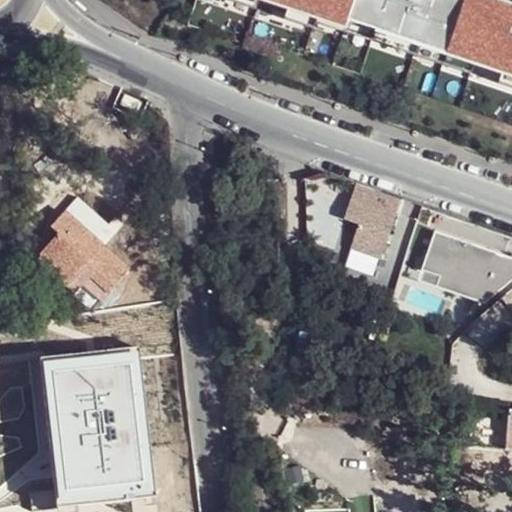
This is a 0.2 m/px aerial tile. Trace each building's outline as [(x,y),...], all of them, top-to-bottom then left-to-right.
[(227,0),(260,10),(262,3),(251,0),(227,0)] [(251,0),(262,3),(288,12),(320,22),(345,31),(348,24),(375,33),(475,66),(503,75),(511,78),(511,10),(481,0),(462,0),(462,1),(458,0),(251,0)] [(317,29),(320,22),(288,12),(286,19),(317,29)] [(472,74),(475,66),(375,33),(372,41),(472,74)] [(511,87),(511,78),(503,75),(500,84),(511,87)] [(353,251),(381,260),(401,202),(358,187),(347,221),(361,226),(353,251)] [(51,228),(59,235),(41,255),(42,257),(81,291),(92,280),(109,295),(131,269),(97,240),(98,239),(66,211),(51,228)] [(420,272),(438,279),(436,284),(487,302),(511,281),(511,260),(433,233),(420,272)] [(42,257),(37,263),(76,297),(81,291),(42,257)] [(81,291),(76,297),(71,301),(90,317),(107,297),(109,295),(92,280),(81,291)] [(85,336),(94,355),(106,378),(116,396),(157,376),(127,318),(96,335),(85,336)] [(85,336),(75,336),(86,360),(85,361),(97,383),(106,378),(94,355),(85,336)] [(172,453),(140,400),(106,422),(108,423),(134,466),(138,473),(172,453)] [(127,471),(134,466),(108,423),(98,429),(102,437),(100,439),(118,468),(123,466),(127,471)] [(179,463),(172,453),(138,473),(145,485),(179,463)]
